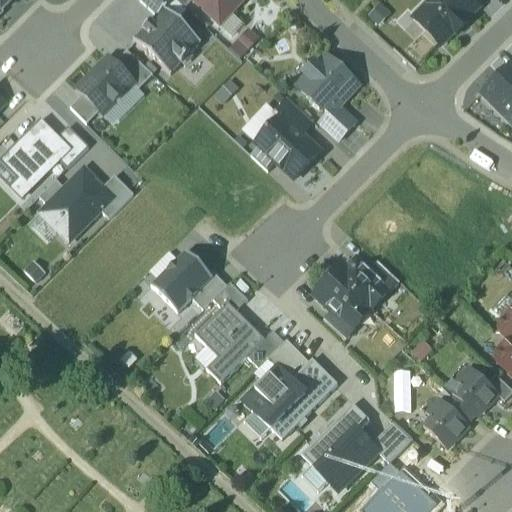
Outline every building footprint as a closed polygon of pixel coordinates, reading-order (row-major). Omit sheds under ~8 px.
[(0,0),(0,15),(15,0),(0,0)] [(138,0),(137,2),(156,19),(163,11),(165,13),(175,3),(171,0),(138,0)] [(171,0),(175,3),(184,12),(193,3),(189,0),(171,0)] [(189,0),(193,3),(219,28),(220,27),(232,15),(245,0),(189,0)] [(473,9),(463,0),(434,0),(414,21),(440,48),(453,35),(456,38),(468,26),(465,23),(477,11),(474,7),(473,9)] [(463,0),(473,9),(474,7),(481,0),(463,0)] [(165,13),(163,11),(156,19),(133,43),(170,78),(200,46),(165,13)] [(245,27),(232,15),(220,27),(234,40),(245,27)] [(247,34),(231,51),(242,62),(258,45),(247,34)] [(127,54),(114,67),(134,88),(139,93),(153,79),(127,54)] [(108,61),(76,93),(82,99),(99,116),(102,119),(134,88),(114,67),(108,61)] [(356,89),(325,61),(320,67),(318,65),(313,68),(309,72),(306,76),(303,81),(305,83),(300,89),(308,97),(306,100),(309,105),(313,108),(318,111),(321,108),(330,117),(337,109),(356,89)] [(511,67),(481,99),(511,129),(511,67)] [(99,116),(82,99),(70,112),(86,129),(99,116)] [(282,121),(302,139),(313,127),(287,103),(276,115),(282,121)] [(330,117),(320,127),(338,144),(355,126),(337,109),(330,117)] [(302,139),(282,121),(256,149),(258,151),(276,167),(293,183),(319,155),(302,139)] [(6,188),(21,202),(58,164),(68,153),(55,140),(39,124),(0,164),(0,167),(14,180),(6,188)] [(58,164),(67,172),(88,150),(66,129),(55,140),(68,153),(58,164)] [(268,176),(276,167),(258,151),(250,160),(268,176)] [(46,211),(41,217),(70,245),(99,215),(112,202),(102,192),(83,173),(64,193),(46,211)] [(99,215),(108,223),(133,198),(114,179),(102,192),(112,202),(99,215)] [(46,211),(64,193),(56,185),(38,203),(46,211)] [(156,287),(152,292),(177,317),(190,303),(212,281),(187,256),(176,268),(156,287)] [(356,262),(347,272),(342,267),(314,298),(331,315),(352,334),(353,332),(388,295),(389,293),(369,274),(356,262)] [(399,286),(377,265),(369,274),(389,293),(388,295),(389,296),(399,286)] [(215,279),(190,303),(202,315),(226,290),(215,279)] [(229,287),(226,290),(213,304),(221,313),(226,308),(236,316),(247,304),(229,287)] [(236,316),(226,308),(221,313),(195,340),(218,362),(206,374),(220,388),(246,361),(263,343),(236,316)] [(511,312),(508,316),(506,317),(500,324),(499,327),(498,329),(499,332),(500,334),(507,342),(496,354),(495,356),(495,358),(495,361),(497,363),(511,377),(511,312)] [(352,334),(331,315),(323,324),(345,344),(355,334),(353,332),(352,334)] [(271,335),(246,361),(258,373),(268,363),(284,347),(271,335)] [(276,371),(291,385),(308,366),(286,345),(284,347),(268,363),(276,371)] [(276,371),(242,406),(282,445),(336,388),(311,364),(308,366),(291,385),(276,371)] [(487,387),(469,371),(456,385),(460,389),(452,398),(473,418),(476,420),(493,402),(494,403),(498,398),(487,387)] [(511,396),(511,394),(495,379),(487,387),(498,398),(504,405),(511,396)] [(473,418),(455,401),(447,410),(465,426),(473,418)] [(447,410),(440,403),(427,417),(431,421),(422,430),(446,452),(463,434),(464,434),(468,429),(465,426),(447,410)] [(353,409),(301,459),(337,496),(378,456),(371,449),(358,436),(369,426),(353,409)] [(395,426),(371,449),(378,456),(389,467),(413,444),(395,426)] [(360,511),(432,511),(436,509),(391,466),(371,486),(378,493),(360,511)]
